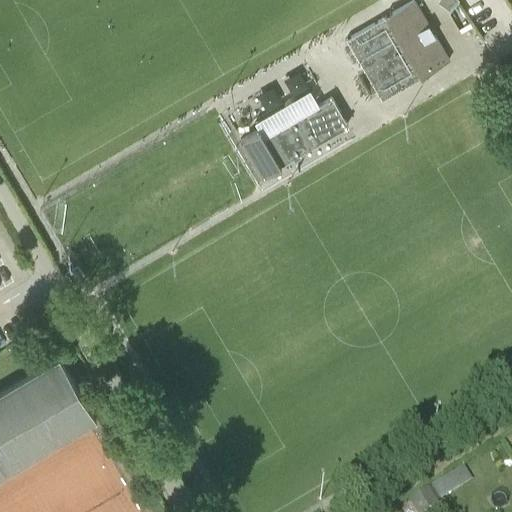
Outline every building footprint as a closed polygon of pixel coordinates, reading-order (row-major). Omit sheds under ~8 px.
[(414,0),(413,0),(347,39),(382,99),(450,60),(414,0)] [(241,140),(263,177),(282,167),(280,164),(348,124),(332,97),(264,137),(259,129),(241,140)] [(75,281),(82,277),(77,268),(69,272),(75,281)] [(0,475),(96,418),(59,355),(0,390),(0,475)] [(465,412),(467,415),(484,406),(482,402),(465,412)] [(382,461),(384,464),(400,455),(398,452),(382,461)] [(425,511),(437,505),(436,502),(471,481),(464,468),(408,500),(415,511),(425,511)]
